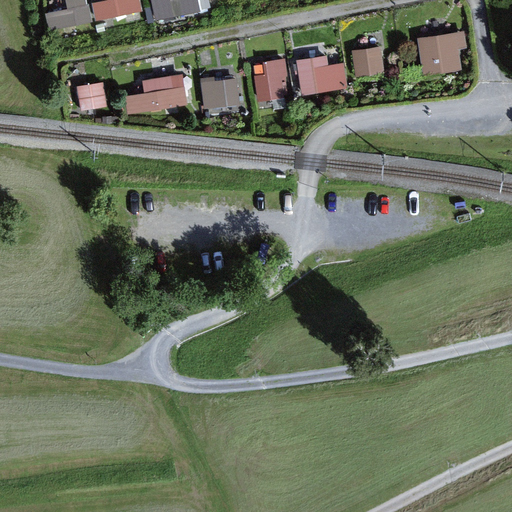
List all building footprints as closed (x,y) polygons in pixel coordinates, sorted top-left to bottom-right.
[(92,0),(70,0),(71,5),(50,7),(52,25),(95,20),(92,0)] [(95,0),(98,15),(146,9),(144,0),(95,0)] [(467,70),(465,29),(422,31),(424,72),(467,70)] [(355,45),(359,75),(388,72),(384,41),(355,45)] [(350,89),(348,58),(331,60),(331,53),(301,54),(303,92),(350,89)] [(258,72),(261,97),(292,93),(287,54),(269,56),(271,70),(258,72)] [(187,70),(147,74),(148,89),(129,90),(131,109),(190,104),(187,70)] [(243,103),(242,72),(205,74),(207,105),(243,103)] [(79,82),(85,109),(111,103),(106,76),(79,82)]
